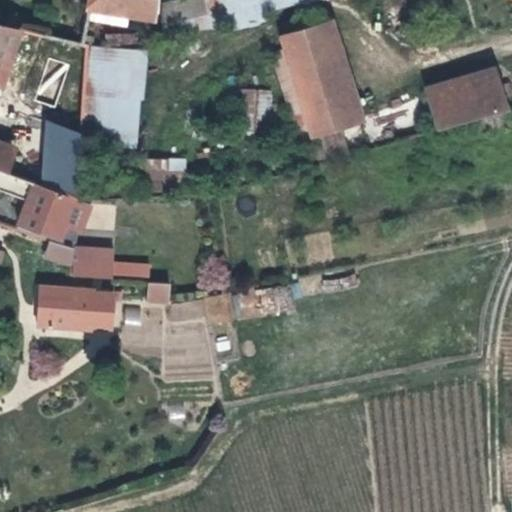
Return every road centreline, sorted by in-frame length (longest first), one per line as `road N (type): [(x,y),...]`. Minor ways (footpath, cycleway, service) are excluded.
road 1 (track): [(93,511),(187,484),(240,412),(497,362),(511,270)]
road 2 (track): [(506,511),(497,362)]
